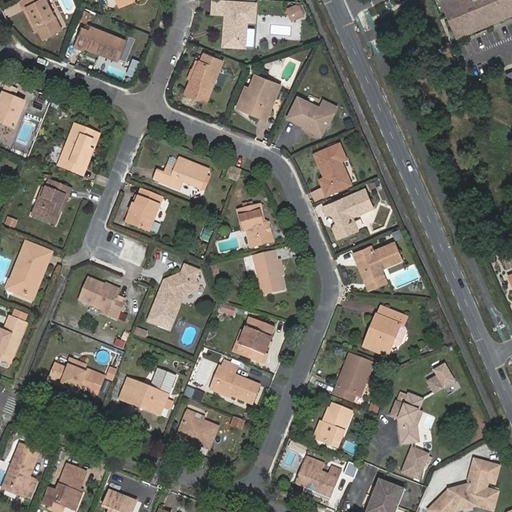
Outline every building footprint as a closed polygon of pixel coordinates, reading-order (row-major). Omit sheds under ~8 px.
[(36,26),(23,0),(22,0),(20,1),(26,12),(35,32),(38,31),(38,30),(42,28),(40,23),(36,26)] [(45,0),(23,0),(36,26),(40,23),(42,28),(38,30),(38,31),(42,39),(60,30),(45,0)] [(511,0),(441,0),(445,8),(448,7),(452,17),(449,18),(456,36),(465,32),(463,28),(480,22),(481,26),(490,22),(488,18),(511,8),(511,0)] [(269,13),(285,15),(286,3),(260,1),(259,11),(269,11),(269,13)] [(294,21),(306,16),(301,2),(288,7),(294,21)] [(256,4),(227,6),(226,13),(226,24),(229,24),(228,27),(225,27),(224,44),(245,45),(247,19),(255,20),(256,4)] [(6,8),(9,16),(19,13),(16,5),(6,8)] [(282,24),(282,16),(257,14),(256,35),(268,36),(267,48),(269,48),(271,24),(282,24)] [(393,29),(389,20),(384,23),(388,31),(393,29)] [(101,54),(117,60),(121,49),(125,41),(91,28),(89,32),(82,29),(75,47),(83,50),(84,47),(101,54)] [(249,28),(247,46),(254,46),(255,28),(249,28)] [(196,70),(192,79),(186,94),(206,102),(222,61),(204,53),(201,61),(199,61),(196,70)] [(115,64),(117,60),(101,54),(99,58),(115,64)] [(188,78),(192,79),(196,70),(199,61),(197,60),(193,69),(192,69),(188,78)] [(244,90),(240,100),(256,107),(254,113),(266,118),(280,84),(255,74),(249,88),(248,91),(244,90)] [(0,101),(2,102),(0,105),(0,122),(14,128),(25,103),(13,98),(17,90),(6,85),(0,100),(0,101)] [(306,122),(322,130),(330,113),(332,114),(336,107),(324,101),(320,108),(298,97),(288,118),(304,126),(306,122)] [(256,107),(240,100),(237,107),(254,113),(256,107)] [(320,134),(322,130),(306,122),(304,126),(320,134)] [(79,173),(96,133),(75,124),(58,165),(79,173)] [(99,134),(96,133),(79,173),(83,175),(90,157),(99,134)] [(324,165),(321,167),(325,176),(319,178),(326,194),(350,183),(340,160),(346,158),(339,142),(315,153),(318,162),(322,161),(324,165)] [(175,166),(178,158),(172,155),(168,163),(175,166)] [(180,157),(179,161),(192,166),(193,163),(180,157)] [(192,166),(179,161),(176,168),(168,166),(165,174),(158,171),(155,179),(179,189),(182,182),(201,189),(209,169),(193,163),(192,166)] [(237,180),(241,171),(230,167),(227,176),(237,180)] [(58,208),(67,187),(49,180),(38,206),(36,205),(32,214),(55,224),(61,209),(58,208)] [(71,189),(67,187),(58,208),(61,209),(62,210),(71,189)] [(365,189),(333,203),(336,210),(332,212),(337,224),(335,225),(334,228),(338,238),(357,229),(354,221),(350,220),(352,216),(373,207),(365,189)] [(139,207),(132,224),(149,231),(162,198),(142,190),(139,198),(136,206),(139,207)] [(127,221),(132,224),(139,207),(136,206),(139,198),(137,197),(127,221)] [(333,203),(324,207),(327,214),(332,212),(336,210),(333,203)] [(260,205),(239,210),(243,229),(247,229),(251,247),(273,241),(269,223),(265,224),(260,205)] [(16,229),(18,220),(8,216),(5,225),(16,229)] [(26,243),(11,279),(17,281),(13,289),(31,297),(39,276),(41,277),(51,252),(26,243)] [(362,271),(367,282),(384,275),(382,269),(402,260),(395,243),(374,251),(371,247),(355,254),(362,271)] [(281,277),(277,260),(275,251),(263,254),(254,257),(263,294),(284,289),(281,277)] [(211,266),(213,275),(220,274),(218,264),(211,266)] [(200,271),(186,265),(182,275),(165,281),(149,320),(169,329),(183,296),(196,291),(198,285),(196,280),(200,271)] [(384,275),(367,282),(369,288),(386,281),(384,275)] [(17,281),(11,279),(7,289),(12,292),(32,300),(41,277),(39,276),(31,297),(13,289),(17,281)] [(103,287),(104,285),(88,279),(80,300),(102,310),(109,313),(108,316),(116,319),(124,299),(116,296),(118,293),(103,287)] [(104,284),(104,285),(103,287),(118,293),(119,290),(104,284)] [(223,304),(220,314),(235,317),(237,307),(223,304)] [(380,307),(377,316),(388,320),(392,311),(380,307)] [(373,326),(377,328),(368,349),(388,357),(393,345),(400,326),(404,327),(407,317),(392,311),(388,320),(377,316),(373,326)] [(0,357),(10,362),(26,324),(9,317),(3,332),(0,331),(0,357)] [(250,317),(244,332),(239,344),(253,350),(251,357),(264,363),(267,355),(264,354),(268,345),(265,343),(266,340),(269,342),(275,327),(250,317)] [(365,347),(368,349),(377,328),(373,326),(365,347)] [(404,327),(400,326),(393,345),(399,347),(402,345),(407,331),(406,328),(404,327)] [(146,339),(149,331),(136,327),(134,335),(146,339)] [(239,344),(244,332),(239,330),(231,349),(251,357),(253,350),(239,344)] [(350,355),(343,373),(348,375),(343,389),(338,387),(334,394),(353,402),(355,395),(360,396),(368,378),(363,376),(368,363),(350,355)] [(67,369),(55,364),(50,377),(62,382),(71,386),(70,388),(78,391),(80,385),(87,388),(86,390),(97,394),(103,377),(93,373),(92,375),(82,371),(84,365),(70,360),(67,366),(68,367),(67,369)] [(225,361),(222,370),(224,371),(216,388),(231,395),(252,404),(255,395),(260,385),(234,374),(237,366),(225,361)] [(373,365),(368,363),(363,376),(368,378),(373,365)] [(448,365),(440,368),(444,385),(453,383),(448,365)] [(110,367),(106,379),(114,381),(118,369),(110,367)] [(224,371),(222,370),(218,369),(210,389),(230,397),(231,395),(216,388),(224,371)] [(158,372),(151,389),(167,396),(174,379),(158,372)] [(348,375),(343,373),(338,387),(343,389),(348,375)] [(434,375),(426,380),(434,393),(442,388),(434,375)] [(143,406),(161,413),(167,396),(151,389),(127,380),(120,399),(143,408),(143,406)] [(188,386),(185,395),(202,402),(205,393),(188,386)] [(407,396),(400,394),(390,417),(398,420),(407,396)] [(413,426),(419,411),(423,400),(408,394),(407,396),(398,420),(401,445),(409,446),(415,443),(413,426)] [(332,404),(330,410),(341,414),(344,409),(332,404)] [(159,415),(161,413),(143,406),(143,408),(159,415)] [(329,410),(323,424),(318,438),(338,447),(352,412),(344,409),(341,414),(330,410),(329,410)] [(187,411),(186,414),(202,421),(204,417),(187,411)] [(423,412),(419,411),(413,426),(415,443),(419,442),(417,426),(423,412)] [(202,421),(186,414),(176,439),(184,442),(185,439),(199,445),(209,449),(214,436),(218,427),(202,421)] [(234,416),(230,426),(242,431),(246,420),(234,416)] [(318,438),(323,424),(320,423),(315,437),(318,438)] [(20,445),(10,469),(13,470),(7,484),(22,491),(22,494),(29,497),(36,480),(28,477),(38,452),(20,445)] [(429,453),(409,446),(397,474),(417,482),(429,453)] [(312,487),(311,489),(330,497),(338,478),(321,471),(324,464),(306,457),(302,466),(294,483),(307,488),(309,486),(312,487)] [(470,483),(447,489),(428,510),(430,511),(453,511),(454,511),(476,505),(492,509),(499,488),(493,486),(493,489),(486,487),(487,480),(494,482),(499,464),(473,459),(468,480),(470,483)] [(78,492),(79,489),(86,472),(68,465),(57,492),(49,489),(43,503),(51,506),(53,501),(75,509),(81,493),(78,492)] [(13,470),(10,469),(4,484),(2,488),(21,496),(22,494),(22,491),(7,484),(13,470)] [(405,490),(379,480),(375,490),(372,497),(398,507),(405,490)] [(129,508),(133,500),(111,491),(104,506),(111,510),(109,511),(132,511),(133,509),(129,508)] [(368,508),(366,511),(396,511),(398,507),(372,497),(368,508)]
